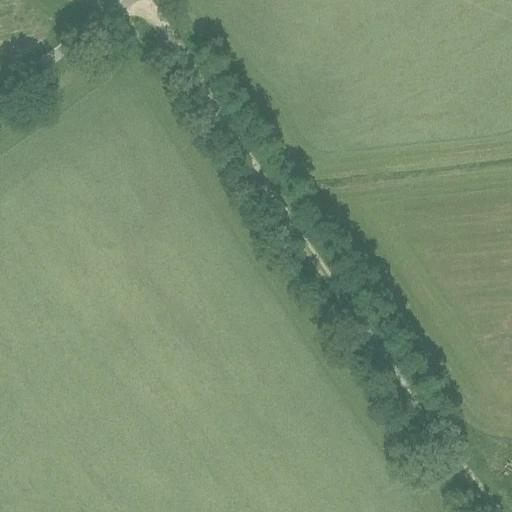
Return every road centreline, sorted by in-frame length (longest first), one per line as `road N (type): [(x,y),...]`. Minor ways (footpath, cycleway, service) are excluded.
road 1 (track): [(495,511),(277,208),(145,0)]
road 2 (unclassified): [(0,94),(132,0)]
